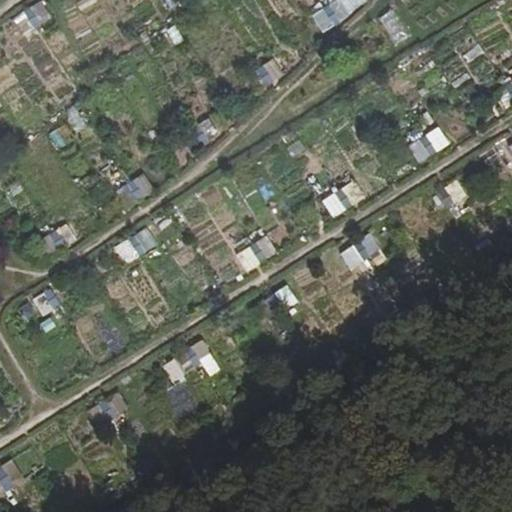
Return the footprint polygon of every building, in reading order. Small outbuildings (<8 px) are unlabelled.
[(338,0),(309,13),(318,33),(350,19),(341,0),(338,0)] [(20,35),(49,22),(40,2),(11,15),(20,35)] [(394,45),(409,36),(394,9),(378,18),(394,45)] [(254,69),(263,86),(281,76),(271,59),(254,69)] [(205,141),(231,125),(221,110),(196,126),(205,141)] [(141,174),(123,186),(134,202),(152,190),(141,174)] [(320,199),(333,218),(364,198),(350,179),(320,199)] [(137,255),(152,245),(142,229),(126,239),(137,255)] [(355,272),(383,255),(369,233),(342,250),(355,272)] [(112,246),(122,265),(136,258),(125,239),(112,246)] [(249,270),(264,261),(253,242),(238,251),(249,270)] [(39,318),(58,306),(47,288),(28,300),(39,318)] [(203,340),(190,346),(205,379),(219,373),(203,340)] [(185,349),(174,359),(186,374),(198,364),(185,349)] [(173,359),(160,366),(172,387),(185,380),(173,359)] [(87,412),(97,426),(125,406),(115,392),(87,412)] [(0,492),(9,488),(0,468),(0,492)]
